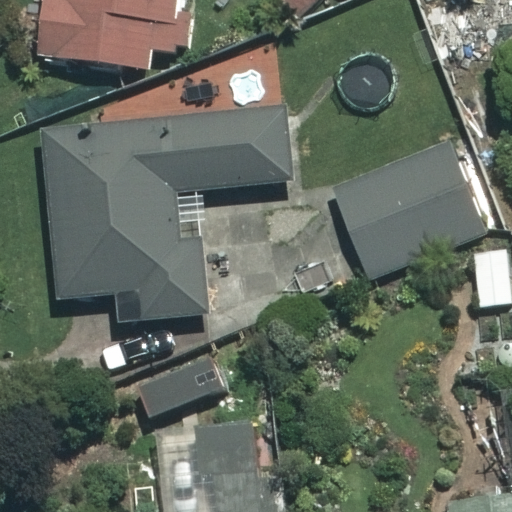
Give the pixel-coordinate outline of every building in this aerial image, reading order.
[(46,0),(39,56),(146,70),(149,46),(169,48),(174,0),(46,0)] [(448,50),(439,0),(405,0),(321,15),(331,70),(448,50)] [(290,180),(284,111),(43,133),(59,299),(115,293),(118,323),(206,315),(194,189),(290,180)] [(480,233),(446,150),(335,194),(369,277),(480,233)] [(511,302),(511,244),(472,253),(483,308),(511,302)] [(271,511),(268,447),(214,450),(216,511),(271,511)] [(511,511),(511,485),(439,492),(440,511),(511,511)]
